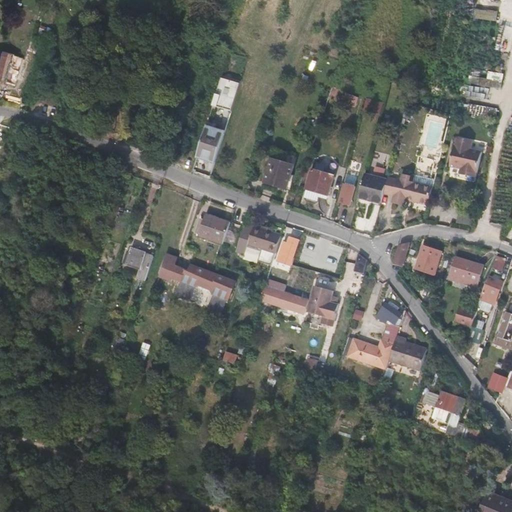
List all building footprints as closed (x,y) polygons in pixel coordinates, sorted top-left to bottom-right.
[(498,22),(500,12),(479,9),(477,19),(498,22)] [(22,58),(3,52),(0,60),(0,80),(14,85),(22,58)] [(240,84),(222,78),(212,109),(216,110),(217,106),(231,111),(240,84)] [(358,97),(346,93),(343,101),(355,106),(358,97)] [(499,109),(474,104),(472,112),(497,116),(499,109)] [(207,128),(209,128),(200,156),(215,162),(224,133),(212,129),(213,125),(208,124),(207,128)] [(457,147),(456,147),(450,169),(461,172),(459,178),(474,182),(476,176),(477,176),(484,148),(458,141),(457,147)] [(294,165),(273,158),(265,181),(286,188),(294,165)] [(336,173),(314,166),(306,189),(328,196),(336,173)] [(387,180),(366,174),(359,197),(381,203),(384,194),(387,180)] [(402,180),(397,179),(393,196),(395,197),(393,203),(405,206),(406,199),(429,205),(433,188),(413,183),(415,177),(403,175),(402,180)] [(388,177),(387,180),(384,194),(393,196),(397,179),(388,177)] [(355,187),(344,184),(339,203),(349,206),(355,187)] [(196,233),(223,243),(230,223),(207,214),(205,220),(200,219),(196,233)] [(281,235),(245,223),(239,241),(236,250),(244,253),(247,245),(248,243),(262,248),(257,260),(271,265),(281,235)] [(288,244),(284,242),(280,252),(293,256),(299,241),(291,238),(288,244)] [(411,242),(399,245),(394,265),(404,267),(411,242)] [(440,252),(423,247),(416,270),(434,275),(440,252)] [(131,253),(128,252),(124,263),(141,269),(138,278),(146,281),(154,256),(133,248),(131,253)] [(293,256),(280,252),(277,262),(290,266),(293,256)] [(368,261),(359,253),(355,271),(364,275),(368,261)] [(177,257),(168,254),(160,276),(170,279),(177,257)] [(507,259),(497,256),(493,269),(503,272),(507,259)] [(478,264),(456,257),(449,279),(470,286),(478,264)] [(483,266),(478,264),(470,286),(476,287),(483,266)] [(182,281),(186,270),(175,265),(171,276),(182,281)] [(213,274),(191,265),(189,271),(186,270),(182,281),(177,295),(191,300),(196,286),(200,283),(213,288),(215,293),(210,307),(223,312),(228,298),(229,299),(236,283),(213,274)] [(308,269),(300,267),(298,275),(305,277),(308,269)] [(503,281),(489,276),(480,300),(486,302),(495,305),(503,281)] [(286,285),(267,279),(265,286),(283,291),(286,285)] [(213,288),(200,283),(196,286),(215,293),(213,288)] [(308,299),(283,291),(265,286),(262,295),(271,298),(271,296),(306,306),(308,299)] [(334,292),(315,286),(307,312),(322,317),(320,324),(332,328),(338,306),(337,306),(330,304),(332,298),(334,292)] [(402,315),(386,304),(376,317),(386,324),(391,317),(397,321),(402,315)] [(476,314),(459,308),(455,322),(472,328),(476,314)] [(363,311),(354,309),(351,319),(360,321),(363,311)] [(511,313),(508,312),(498,345),(511,349),(511,313)] [(183,330),(175,336),(184,349),(191,343),(188,338),(194,334),(190,328),(184,332),(183,330)] [(479,345),(483,332),(473,329),(469,342),(479,345)] [(396,342),(356,330),(347,359),(387,371),(389,365),(396,342)] [(396,342),(389,365),(420,375),(427,353),(406,346),(407,344),(397,340),(396,342)] [(315,370),(318,361),(308,358),(305,367),(315,370)] [(391,383),(395,371),(388,369),(387,371),(384,381),(391,383)] [(511,378),(498,371),(491,385),(505,391),(511,378)] [(465,401),(441,393),(436,407),(448,411),(461,415),(465,401)] [(448,411),(436,407),(433,416),(448,420),(450,416),(447,415),(448,411)] [(466,423),(455,420),(451,433),(463,436),(466,423)] [(480,430),(472,428),(469,437),(477,440),(480,430)] [(85,438),(70,432),(66,441),(82,446),(85,438)] [(511,511),(511,497),(490,488),(481,511),(511,511)]
